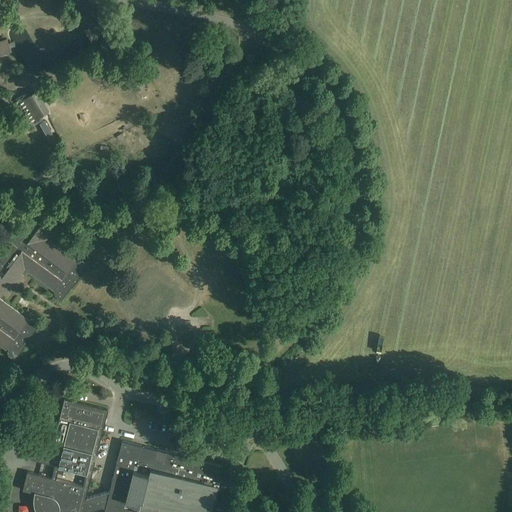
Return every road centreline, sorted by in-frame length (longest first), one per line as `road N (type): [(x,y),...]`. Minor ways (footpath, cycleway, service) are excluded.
road 1 (unclassified): [(0,408),(55,364),(68,365),(238,421),(256,434)]
road 2 (unclassified): [(257,30),(92,0)]
road 3 (unclassified): [(0,202),(134,210)]
